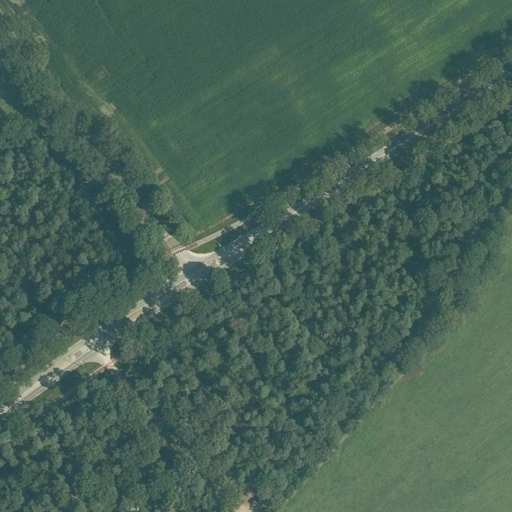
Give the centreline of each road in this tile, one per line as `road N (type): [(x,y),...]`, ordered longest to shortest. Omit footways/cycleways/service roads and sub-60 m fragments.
road 1 (primary): [(21,397),(280,222)]
road 2 (tertiary): [(192,270),(0,27)]
road 3 (primary): [(280,222),(511,72)]
road 4 (track): [(86,338),(236,511)]
road 5 (primary): [(192,270),(86,338),(21,397)]
